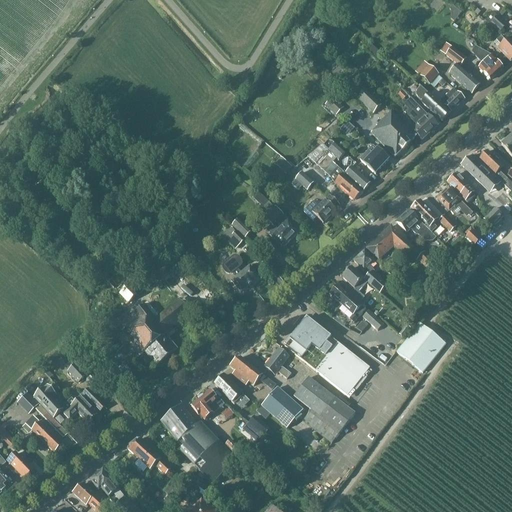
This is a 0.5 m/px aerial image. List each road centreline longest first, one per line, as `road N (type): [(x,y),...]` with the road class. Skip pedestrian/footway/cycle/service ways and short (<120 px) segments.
road 1 (tertiary): [(37,511),(511,109)]
road 2 (unclassified): [(356,213),(511,66)]
